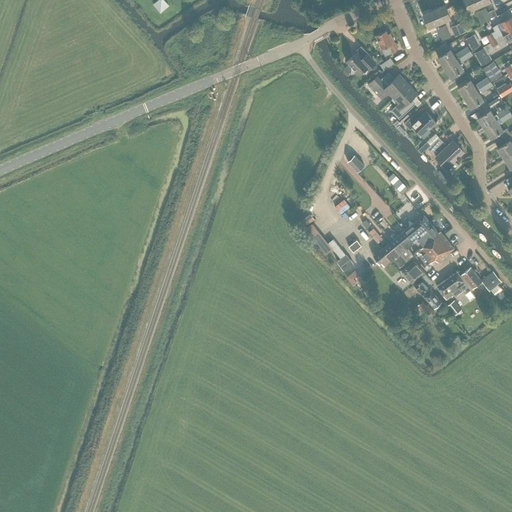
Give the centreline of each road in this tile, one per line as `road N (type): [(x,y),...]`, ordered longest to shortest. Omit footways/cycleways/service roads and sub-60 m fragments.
road 1 (tertiary): [(0,170),(298,44)]
road 2 (residential): [(298,44),(472,244),(436,276)]
road 3 (residential): [(511,231),(482,198),(475,146),(393,0)]
